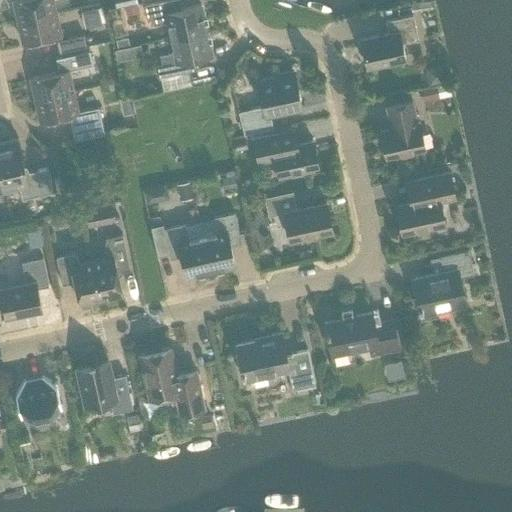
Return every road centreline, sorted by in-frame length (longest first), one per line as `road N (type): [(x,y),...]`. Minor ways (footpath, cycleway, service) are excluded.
road 1 (residential): [(366,260),(348,276),(0,353)]
road 2 (residential): [(366,260),(370,238),(334,60),(305,35),(258,34),(239,0)]
